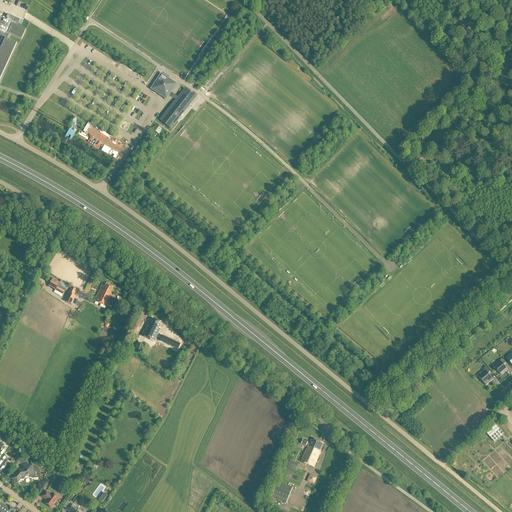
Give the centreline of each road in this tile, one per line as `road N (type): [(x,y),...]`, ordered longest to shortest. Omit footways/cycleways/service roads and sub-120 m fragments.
road 1 (trunk): [(469,511),(172,268),(0,158)]
road 2 (unclassified): [(0,132),(141,219),(445,468)]
road 3 (track): [(151,291),(430,511)]
road 4 (residential): [(409,167),(243,0)]
road 5 (unclassified): [(151,291),(0,181)]
road 6 (track): [(511,294),(382,416)]
